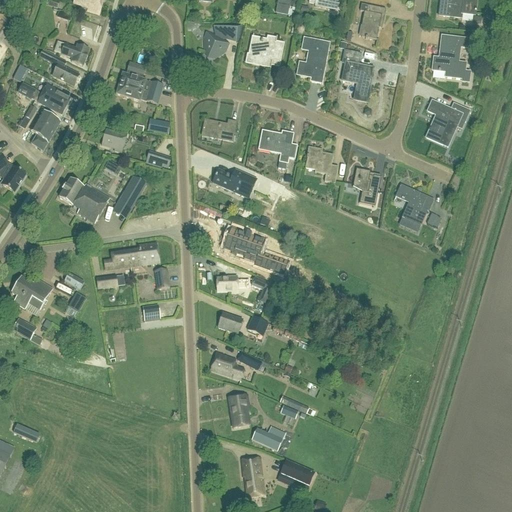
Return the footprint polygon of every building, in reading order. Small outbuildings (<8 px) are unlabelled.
[(68,6),(50,0),(47,0),(46,6),(58,10),(54,20),(58,21),(62,12),(66,13),(68,6)] [(74,0),(73,5),(87,10),(87,12),(99,16),(104,0),(74,0)] [(279,0),(276,17),(285,19),(286,17),(287,17),(290,0),(279,0)] [(309,0),(309,4),(315,6),(315,8),(328,11),(328,8),(340,11),(342,0),(309,0)] [(463,3),(441,0),(439,18),(462,20),(462,16),(475,17),(475,14),(477,14),(477,12),(476,11),(477,3),(463,1),(463,3)] [(386,10),(361,5),(360,11),(364,12),(361,26),(364,26),(362,38),(377,41),(380,23),(383,24),(386,10)] [(17,27),(1,16),(0,17),(0,60),(7,50),(4,48),(17,27)] [(202,36),(201,25),(189,25),(189,36),(202,36)] [(241,26),(215,25),(215,34),(203,42),(203,54),(216,60),(226,53),(226,42),(235,45),(241,26)] [(276,41),(253,36),(249,56),(248,56),(246,65),(271,70),(271,67),(279,69),(284,46),(276,44),(276,41)] [(469,41),(442,38),(439,60),(433,60),(432,73),(445,74),(444,79),(462,80),(461,83),(469,84),(470,78),(465,77),(466,65),(459,64),(460,49),(468,50),(469,41)] [(315,42),(303,40),(301,52),(308,53),(306,65),(299,64),(296,76),(311,79),(310,83),(321,85),(328,48),(315,45),(315,42)] [(76,50),(58,44),(54,53),(72,60),(71,63),(83,68),(89,51),(77,47),(76,50)] [(66,63),(43,52),(39,59),(57,68),(53,77),(74,88),(79,77),(63,69),(66,63)] [(361,56),(345,53),(342,64),(346,65),(342,82),(358,86),(355,102),(366,104),(373,70),(359,67),(361,56)] [(120,84),(160,96),(163,87),(151,84),(146,83),(146,82),(142,80),(145,69),(130,64),(127,73),(128,73),(127,76),(122,75),(120,84)] [(33,84),(37,75),(23,69),(19,78),(33,84)] [(160,96),(120,84),(116,96),(140,103),(141,99),(147,101),(146,103),(158,106),(160,96)] [(62,117),(66,109),(42,96),(22,86),(18,94),(32,101),(38,104),(62,117)] [(42,96),(66,109),(70,101),(62,96),(63,95),(47,87),(42,96)] [(451,111),(432,103),(427,113),(436,117),(426,139),(438,144),(448,122),(456,126),(455,128),(460,130),(468,112),(453,106),(451,111)] [(37,111),(31,108),(25,119),(30,122),(37,111)] [(60,125),(41,114),(30,132),(36,137),(31,146),(42,154),(60,125)] [(228,127),(205,122),(202,137),(232,144),(236,125),(229,123),(228,127)] [(115,134),(105,131),(101,147),(114,151),(114,152),(122,154),(127,136),(115,133),(115,134)] [(279,136),(261,132),(258,152),(280,156),(279,164),(288,166),(294,134),(283,132),(282,135),(279,135),(279,136)] [(322,152),(309,150),(305,170),(315,172),(314,174),(325,176),(324,183),(335,185),(338,168),(331,167),(333,157),(321,155),(322,152)] [(165,158),(149,153),(145,164),(161,170),(165,158)] [(5,166),(0,159),(0,171),(1,171),(7,176),(8,175),(10,176),(3,187),(14,194),(26,177),(12,168),(7,164),(5,166)] [(119,183),(125,171),(110,163),(104,175),(119,183)] [(370,173),(356,170),(353,186),(363,188),(359,205),(375,208),(380,178),(369,176),(370,173)] [(235,172),(233,178),(218,171),(212,185),(213,185),(213,184),(220,187),(220,188),(233,194),(248,201),(251,194),(256,181),(235,172)] [(146,186),(134,179),(114,213),(126,220),(146,186)] [(83,189),(70,181),(59,200),(79,212),(77,215),(95,226),(110,200),(85,186),(83,189)] [(413,194),(400,188),(395,198),(408,204),(401,219),(420,227),(427,213),(428,214),(433,201),(413,193),(413,194)] [(432,229),(437,218),(431,215),(426,226),(432,229)] [(441,220),(437,218),(432,229),(436,230),(441,220)] [(231,228),(223,251),(231,254),(231,256),(236,257),(236,256),(244,259),(244,260),(255,264),(255,266),(275,273),(280,261),(260,254),(265,240),(231,228)] [(129,253),(131,268),(151,265),(160,264),(157,244),(138,247),(139,251),(129,253)] [(296,251),(293,259),(309,264),(311,257),(296,251)] [(131,268),(129,253),(111,255),(112,262),(104,263),(105,272),(131,268)] [(169,290),(167,271),(155,273),(157,292),(169,290)] [(259,303),(268,307),(279,280),(264,274),(259,285),(256,284),(254,289),(263,293),(259,303)] [(84,284),(69,275),(64,284),(79,293),(84,284)] [(238,295),(237,278),(228,279),(228,280),(217,281),(217,294),(231,293),(232,295),(238,295)] [(251,286),(251,278),(239,278),(239,286),(251,286)] [(32,286),(21,279),(11,295),(17,298),(13,304),(25,311),(28,306),(39,312),(52,291),(35,280),(32,286)] [(86,301),(76,295),(68,309),(78,315),(86,301)] [(162,322),(161,306),(144,307),(145,323),(162,322)] [(243,322),(223,315),(218,330),(238,336),(243,322)] [(269,326),(252,319),(246,332),(263,339),(269,326)] [(36,331),(18,321),(12,332),(30,342),(36,331)] [(52,325),(47,322),(43,328),(48,331),(52,325)] [(284,333),(274,328),(272,332),(282,337),(284,333)] [(301,340),(286,332),(283,337),(299,345),(301,340)] [(113,337),(114,348),(122,347),(120,336),(113,337)] [(35,340),(33,338),(31,342),(40,347),(42,343),(36,339),(35,340)] [(262,364),(242,353),(237,363),(257,374),(262,364)] [(236,361),(216,355),(210,371),(225,377),(241,382),(245,370),(234,366),(236,361)] [(250,427),(245,397),(229,399),(234,430),(250,427)] [(40,437),(18,427),(14,434),(37,445),(40,437)] [(271,436),(258,432),(254,444),(272,450),(273,446),(283,449),(287,435),(273,430),(271,436)] [(0,479),(15,450),(0,442),(0,479)] [(264,497),(260,459),(241,461),(244,479),(245,479),(247,499),(262,497),(264,497)] [(314,475),(286,462),(280,476),(308,489),(314,475)] [(337,506),(343,509),(347,501),(341,498),(337,506)]
